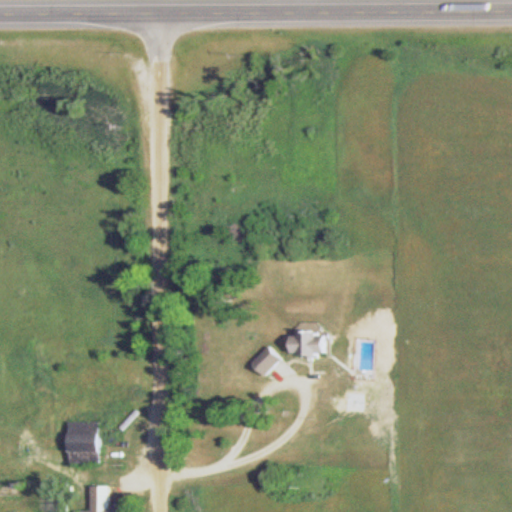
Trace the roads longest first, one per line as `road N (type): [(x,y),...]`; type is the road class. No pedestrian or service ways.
road 1 (secondary): [(511,9),(0,15)]
road 2 (residential): [(163,511),(160,15)]
